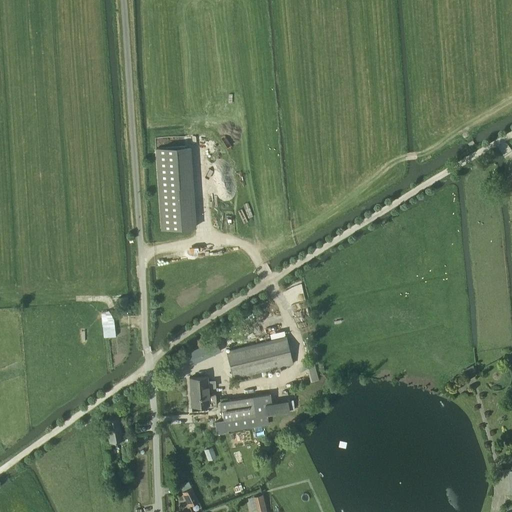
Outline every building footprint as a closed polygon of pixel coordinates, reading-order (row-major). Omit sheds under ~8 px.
[(185,147),(155,149),(161,228),(191,226),(185,147)] [(293,364),(286,336),(226,351),(233,379),(293,364)] [(206,357),(202,345),(179,354),(181,357),(169,362),(172,371),(206,357)] [(462,371),(465,376),(475,370),(472,365),(462,371)] [(209,394),(208,376),(189,377),(191,406),(208,405),(209,406),(216,405),(215,394),(209,394)] [(271,402),(270,393),(220,401),(223,420),(223,421),(294,410),(293,399),(288,400),(271,402)] [(122,439),(118,417),(105,419),(109,441),(122,439)] [(223,421),(223,420),(214,421),(216,435),(225,433),(225,431),(223,421)] [(216,457),(212,447),(204,450),(208,461),(216,457)] [(113,461),(112,451),(105,452),(106,462),(113,461)] [(115,471),(114,464),(113,461),(106,462),(107,464),(108,472),(115,471)] [(180,480),(177,465),(171,466),(174,481),(180,480)] [(241,485),(233,487),(235,493),(243,490),(241,485)] [(198,501),(191,488),(183,492),(189,505),(198,501)] [(254,495),(258,511),(266,511),(267,511),(262,492),(254,495)]
